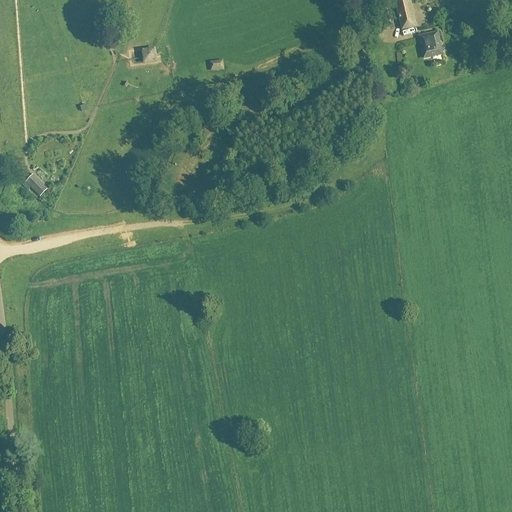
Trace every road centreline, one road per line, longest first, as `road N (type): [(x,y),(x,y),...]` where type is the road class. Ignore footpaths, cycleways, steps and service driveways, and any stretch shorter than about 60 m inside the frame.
road 1 (track): [(0,251),(307,200),(364,152),(380,122)]
road 2 (residential): [(12,462),(0,318)]
